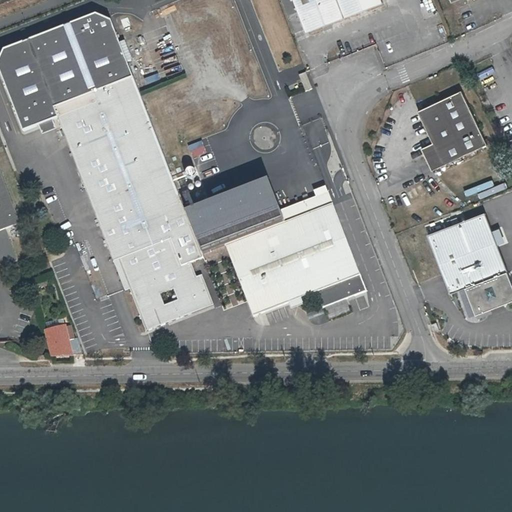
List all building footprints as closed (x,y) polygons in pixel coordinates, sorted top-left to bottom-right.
[(298,0),(310,29),(386,0),(385,0),(298,0)] [(5,51),(0,61),(0,72),(26,134),(59,118),(107,241),(110,240),(149,334),(217,308),(202,276),(197,279),(191,266),(205,260),(203,256),(197,239),(188,216),(126,58),(114,27),(95,18),(5,51)] [(464,95),(423,115),(436,143),(423,150),(434,173),(489,146),(464,95)] [(0,268),(14,263),(2,230),(17,225),(0,179),(0,268)] [(270,185),(188,216),(197,239),(203,256),(227,247),(285,225),(270,185)] [(285,225),(227,247),(253,317),(289,305),(302,300),(317,294),(323,309),(366,294),(326,188),(314,192),(316,198),(282,211),(287,223),(285,225)] [(485,199),(489,211),(511,201),(511,188),(485,199)] [(452,296),(467,290),(476,314),(478,318),(499,310),(511,304),(511,279),(488,215),(429,237),(452,296)] [(302,300),(289,305),(292,311),(304,307),(302,300)] [(437,322),(432,324),(435,331),(440,329),(437,322)] [(52,358),(74,357),(73,353),(79,353),(76,339),(70,340),(67,326),(46,331),(52,354),(52,358)]
